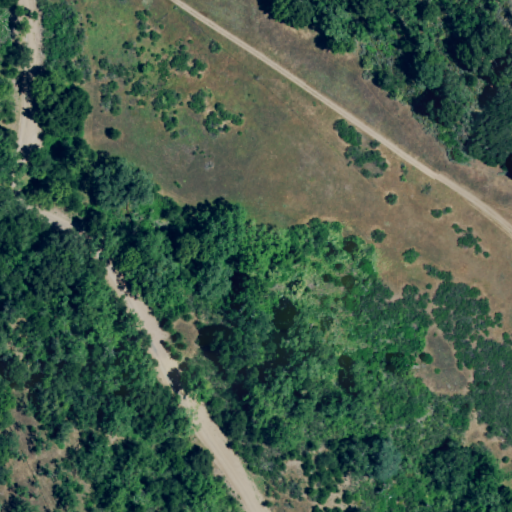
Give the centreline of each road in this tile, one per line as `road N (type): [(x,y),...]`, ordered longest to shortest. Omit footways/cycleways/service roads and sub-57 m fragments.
road 1 (track): [(24,0),(31,29),(22,191),(100,248),(132,288),(154,344),(249,511)]
road 2 (track): [(511,217),(488,214),(266,43),(192,0)]
